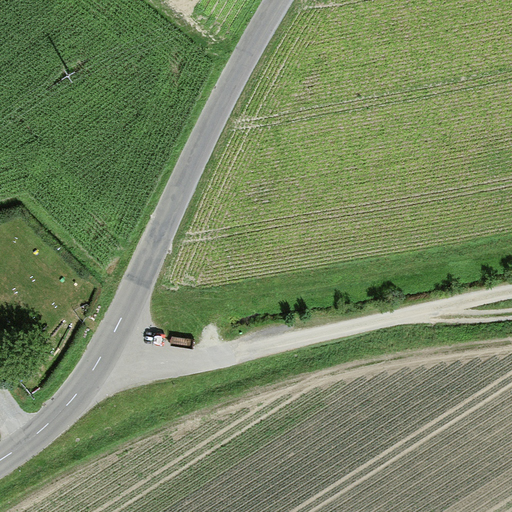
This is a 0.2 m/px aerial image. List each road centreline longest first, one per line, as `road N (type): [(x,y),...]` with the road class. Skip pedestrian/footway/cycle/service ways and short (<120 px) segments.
road 1 (tertiary): [(275,0),(177,184),(114,329),(54,415),(0,455)]
road 2 (track): [(511,294),(178,365),(114,329)]
